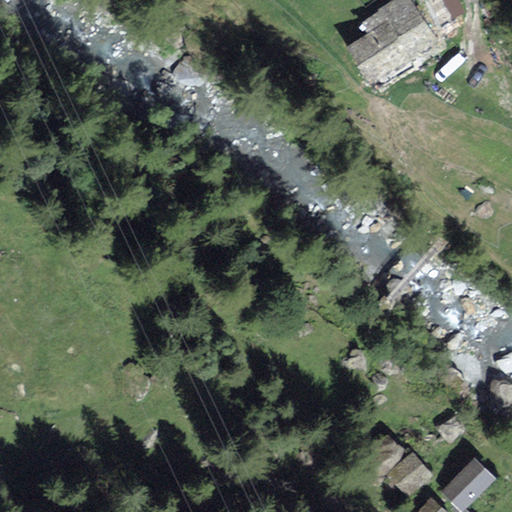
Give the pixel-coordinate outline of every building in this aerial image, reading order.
[(462,0),(445,0),(454,16),(467,9),(462,0)] [(361,88),(429,55),(406,6),(337,40),(361,88)] [(412,491),(433,469),(410,448),(390,471),(412,491)] [(465,509),(496,479),(474,457),(443,487),(465,509)] [(418,511),(419,511),(457,511),(462,508),(439,487),(418,511)]
